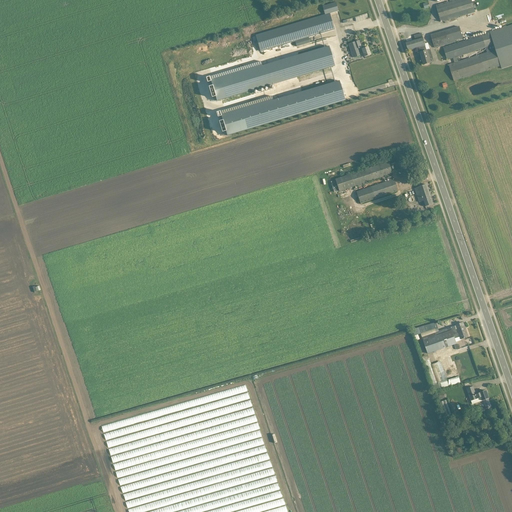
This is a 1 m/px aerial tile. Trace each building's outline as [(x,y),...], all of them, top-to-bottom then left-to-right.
[(441,21),(476,13),(472,0),(449,0),(450,1),(436,4),(441,21)] [(260,52),(295,42),(297,46),(310,42),(308,38),(334,30),(329,14),(338,11),(336,2),(322,6),(325,15),(255,35),(260,52)] [(368,14),(346,19),(347,22),(344,23),(344,24),(369,19),(368,14)] [(452,29),(431,35),(434,48),(455,42),(455,41),(452,29)] [(407,42),(406,42),(408,51),(419,48),(421,52),(421,53),(422,56),(421,56),(422,59),(424,65),(431,63),(430,59),(432,59),(432,58),(432,57),(430,50),(427,51),(425,46),(426,46),(422,33),(414,36),(415,40),(407,42)] [(359,41),(348,44),(353,58),(359,55),(363,53),(364,57),(370,55),(368,47),(362,49),(359,41)] [(209,87),(208,87),(212,98),(215,97),(217,101),(222,100),(253,90),(260,88),(296,78),(298,77),(326,69),(331,67),(335,66),(332,58),(331,53),(329,46),(291,58),(273,63),(266,65),(262,66),(261,62),(252,64),(209,77),(211,82),(212,86),(209,87)] [(223,121),(219,122),(222,132),(226,131),(227,136),(232,134),(270,123),(307,112),(336,103),(345,101),(342,92),(341,88),(339,81),(335,82),(302,92),(301,92),(283,98),(276,100),(272,101),(271,96),(263,99),(220,112),(221,116),(223,121)] [(398,191),(394,179),(392,174),(387,161),(351,174),(355,186),(357,186),(357,187),(364,185),(365,186),(367,185),(367,183),(387,175),(389,181),(356,192),(360,204),(398,191)] [(423,201),(424,202),(426,207),(433,204),(427,184),(414,189),(419,202),(423,201)] [(460,337),(461,339),(464,338),(465,338),(468,337),(463,323),(456,325),(423,337),(428,353),(457,344),(455,339),(460,337)] [(412,329),(414,336),(421,334),(433,329),(431,324),(412,329)] [(433,383),(447,378),(439,356),(435,358),(436,363),(431,365),(434,375),(431,376),(433,383)] [(441,387),(461,383),(459,377),(440,381),(441,387)] [(473,386),(467,389),(472,404),(482,401),(485,409),(491,407),(489,398),(486,391),(480,393),(476,395),(473,386)] [(445,424),(452,445),(454,444),(456,450),(461,449),(459,442),(455,444),(453,439),(452,439),(447,423),(445,424)]
